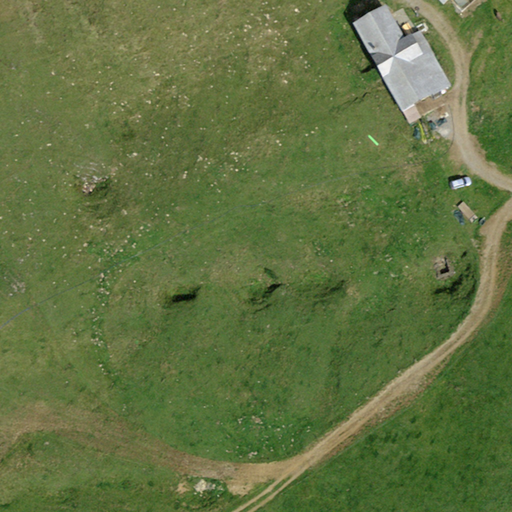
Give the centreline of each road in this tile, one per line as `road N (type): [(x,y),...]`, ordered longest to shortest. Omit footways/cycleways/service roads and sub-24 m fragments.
road 1 (track): [(511,204),(477,228),(464,302),(258,480),(184,511)]
road 2 (track): [(511,194),(488,187),(461,148),(459,69),(436,25),(403,0)]
